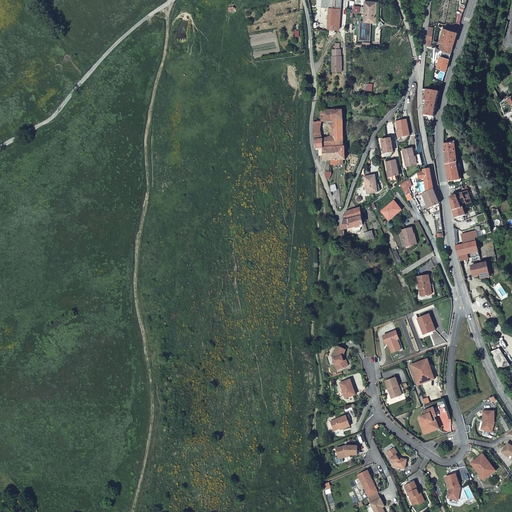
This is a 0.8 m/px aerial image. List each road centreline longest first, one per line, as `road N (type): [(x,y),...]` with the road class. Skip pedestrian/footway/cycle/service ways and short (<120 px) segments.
road 1 (track): [(167,3),(135,259),(152,424),(131,511)]
road 2 (residential): [(303,0),(315,85),(312,146),(338,215),(373,135),(420,71)]
road 3 (track): [(318,167),(311,325),(320,389),(312,437),(328,511)]
road 4 (residential): [(460,307),(449,387),(461,454),(438,461),(381,415)]
road 5 (unclassified): [(0,146),(47,121),(121,38),(171,0)]
road 6 (secondary): [(473,0),(438,128),(445,198)]
road 7 (residential): [(445,198),(425,146),(420,71)]
